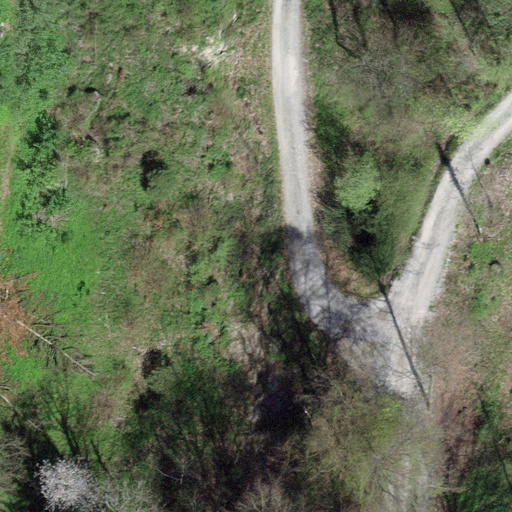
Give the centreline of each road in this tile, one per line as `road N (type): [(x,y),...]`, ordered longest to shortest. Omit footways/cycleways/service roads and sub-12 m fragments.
road 1 (track): [(0,404),(9,0)]
road 2 (track): [(393,511),(401,455),(389,323)]
